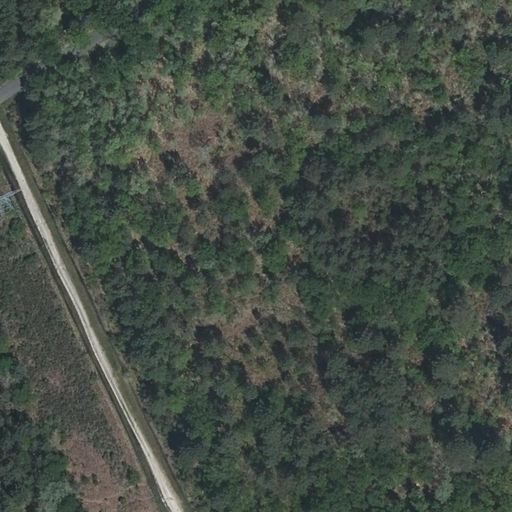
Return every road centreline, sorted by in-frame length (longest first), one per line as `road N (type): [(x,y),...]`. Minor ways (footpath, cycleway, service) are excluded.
road 1 (track): [(179,511),(0,127)]
road 2 (unclassified): [(158,0),(0,95)]
